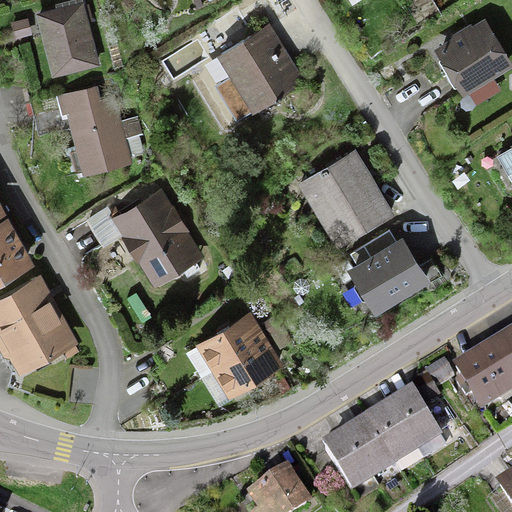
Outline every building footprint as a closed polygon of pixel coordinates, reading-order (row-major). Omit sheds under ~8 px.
[(49,75),(94,63),(77,1),(33,12),(49,75)] [(508,64),(481,19),(433,49),(460,93),(508,64)] [(300,77),(266,25),(217,57),(251,109),(300,77)] [(27,85),(31,103),(35,118),(66,110),(62,95),(58,77),(27,85)] [(129,160),(113,99),(97,103),(93,87),(62,95),(66,110),(35,118),(40,138),(76,129),(87,171),(129,160)] [(347,150),(293,185),(334,248),(388,214),(347,150)] [(150,282),(198,254),(157,186),(109,214),(150,282)] [(0,216),(0,276),(27,262),(0,216)] [(370,315),(422,283),(437,273),(426,255),(411,265),(395,239),(343,271),(370,315)] [(70,341),(34,275),(0,293),(0,344),(14,371),(70,341)] [(211,368),(261,338),(245,312),(195,342),(211,368)] [(511,330),(494,342),(511,369),(511,330)] [(188,347),(181,335),(155,349),(162,362),(177,353),(188,347)] [(261,338),(211,368),(227,394),(277,364),(261,338)] [(511,388),(511,369),(494,342),(450,370),(477,411),(511,388)] [(185,366),(177,353),(162,362),(150,370),(159,383),(185,366)] [(390,408),(418,451),(442,435),(423,405),(440,394),(431,381),(390,408)] [(370,421),(398,464),(418,451),(390,408),(370,421)] [(348,435),(376,478),(398,464),(370,421),(348,435)] [(376,478),(348,435),(320,454),(348,497),(376,478)] [(292,511),(304,504),(283,472),(245,498),(254,511),(292,511)] [(511,473),(494,486),(511,511),(511,473)]
